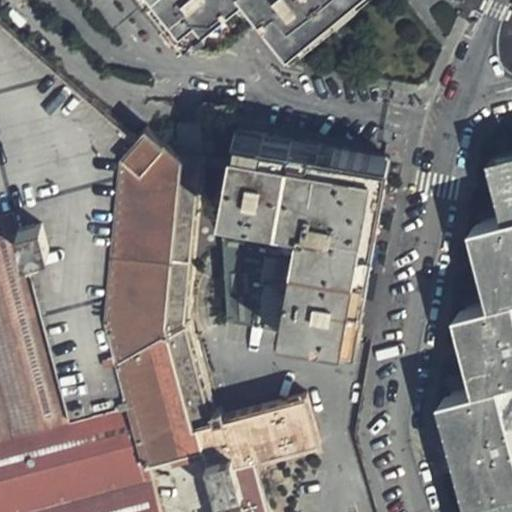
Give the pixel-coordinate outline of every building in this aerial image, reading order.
[(3,0),(0,0),(0,17),(138,136),(149,126),(3,0)] [(158,0),(186,33),(197,26),(199,29),(193,37),(194,43),(196,45),(198,46),(220,42),(261,10),(289,42),(339,0),(158,0)] [(178,154),(149,126),(138,136),(0,17),(0,511),(161,511),(148,459),(203,444),(221,511),(272,511),(256,452),(322,434),(308,389),(218,413),(190,315),(202,154),(178,154)] [(179,120),(178,154),(202,154),(201,119),(179,120)] [(274,143),(277,135),(235,128),(232,144),(245,147),(248,140),(274,143)] [(357,337),(389,155),(277,135),(274,143),(248,140),(245,147),(232,144),(224,182),(231,314),(357,337)] [(511,152),(501,155),(511,195),(511,210),(483,219),(494,257),(504,294),(467,305),(476,338),(488,381),(452,392),(472,463),(485,511),(511,511),(511,392),(508,378),(511,376),(511,152)]
